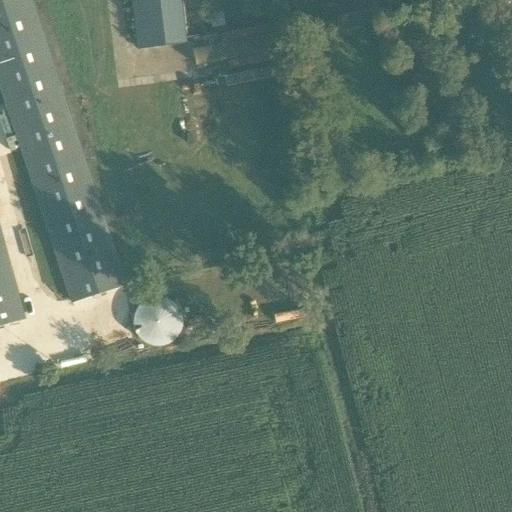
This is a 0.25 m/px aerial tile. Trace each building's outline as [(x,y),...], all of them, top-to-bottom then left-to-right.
[(0,0),(0,80),(75,303),(126,286),(30,0),(0,0)] [(133,0),(139,45),(159,43),(184,39),(179,0),(133,0)] [(253,0),(257,26),(269,25),(266,0),(253,0)] [(339,19),(345,36),(382,24),(376,7),(339,19)] [(193,49),(196,66),(274,52),(270,35),(193,49)] [(0,327),(26,320),(0,226),(0,327)] [(142,343),(144,344),(146,345),(148,346),(150,347),(152,348),(154,348),(156,349),(159,349),(163,348),(165,348),(167,347),(169,346),(171,345),(173,344),(175,343),(176,341),(178,340),(179,338),(180,336),(181,334),(182,332),(183,330),(183,328),(184,326),(184,324),(184,321),(183,319),(183,317),(182,315),(181,313),(180,311),(179,309),(178,307),(176,306),(175,304),(173,303),(169,301),(167,300),(165,299),(161,298),(159,298),(154,299),(152,299),(150,300),(148,301),(146,302),(144,303),(142,304),(141,306),(139,307),(138,309),(137,311),(136,313),(135,315),(134,317),(134,319),(134,321),(133,324),(134,326),(134,328),(134,330),(135,332),(136,334),(137,336),(138,338),(139,340),(141,341),(142,343)]
